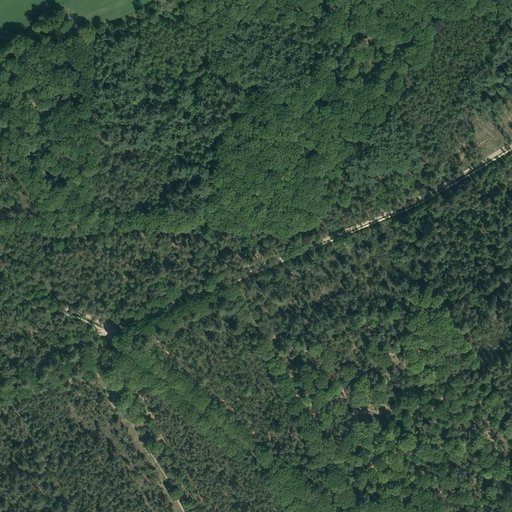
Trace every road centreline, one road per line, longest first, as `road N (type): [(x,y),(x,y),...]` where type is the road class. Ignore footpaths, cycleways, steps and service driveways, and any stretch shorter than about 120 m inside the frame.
road 1 (track): [(111,327),(417,198),(511,142)]
road 2 (track): [(329,511),(111,327)]
road 3 (track): [(95,360),(185,511)]
road 4 (track): [(0,377),(111,327)]
